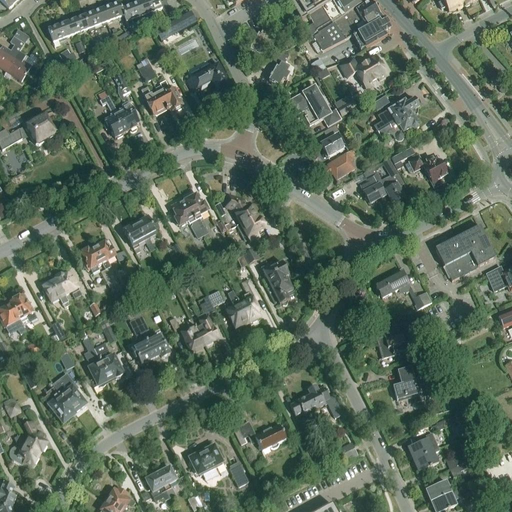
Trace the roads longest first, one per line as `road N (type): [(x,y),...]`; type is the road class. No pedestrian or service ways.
road 1 (residential): [(59,511),(104,446),(294,351),(317,329)]
road 2 (secondary): [(0,254),(170,161),(192,152),(238,156)]
road 3 (residential): [(408,511),(317,329)]
road 4 (secondary): [(238,156),(364,238)]
road 5 (secondary): [(364,238),(406,235),(499,186)]
road 6 (residential): [(238,156),(250,110),(214,34)]
